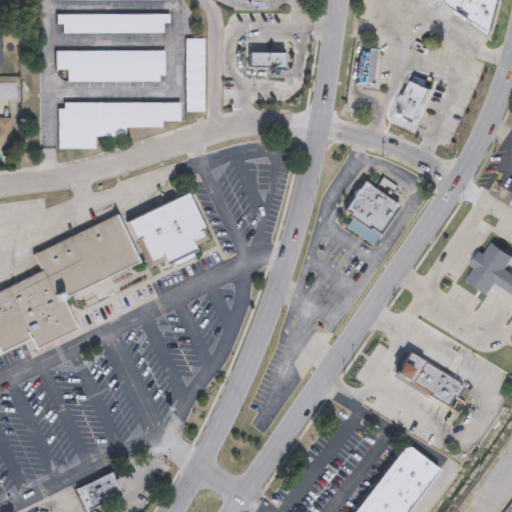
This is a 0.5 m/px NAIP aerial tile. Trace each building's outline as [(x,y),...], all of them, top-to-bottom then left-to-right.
[(261,0),(260,9),(247,7),(248,0),(261,0)] [(498,0),(490,36),(447,9),(439,0),(498,0)] [(55,15),(169,16),(169,25),(162,25),(162,35),(63,34),(63,27),(55,27),(55,15)] [(184,40),(184,114),(203,114),(203,40),(184,40)] [(369,50),(378,51),(374,86),(374,88),(355,86),(359,52),(368,53),(369,50)] [(54,52),(54,71),(65,71),(65,84),(157,85),(157,77),(164,77),(164,53),(54,52)] [(247,54),(283,54),(283,70),(247,69),(247,54)] [(392,119),(414,130),(431,95),(409,85),(392,119)] [(62,104),(62,111),(57,111),(57,151),(93,150),(93,139),(124,139),(124,130),(161,130),(161,124),(178,124),(178,104),(62,104)] [(0,118),(10,118),(10,146),(0,146),(0,118)] [(370,244),(397,205),(362,180),(341,210),(350,216),(343,225),(370,244)] [(126,222),(185,194),(207,241),(195,246),(197,251),(162,268),(160,262),(147,268),(126,222)] [(0,290),(39,272),(30,254),(113,214),(136,262),(61,298),(75,328),(33,348),(28,338),(0,351),(0,290)] [(478,251),(468,265),(473,268),(465,280),(486,295),(494,284),(511,296),(511,273),(505,269),(511,258),(511,256),(491,242),(482,254),(478,251)] [(406,351),(394,372),(408,380),(407,383),(446,405),(452,396),(455,398),(461,387),(456,384),(458,381),(406,351)] [(358,511),(407,448),(437,470),(404,511),(358,511)] [(75,488),(109,471),(121,494),(86,511),(84,506),(75,488)] [(503,511),(511,501),(511,511),(503,511)]
